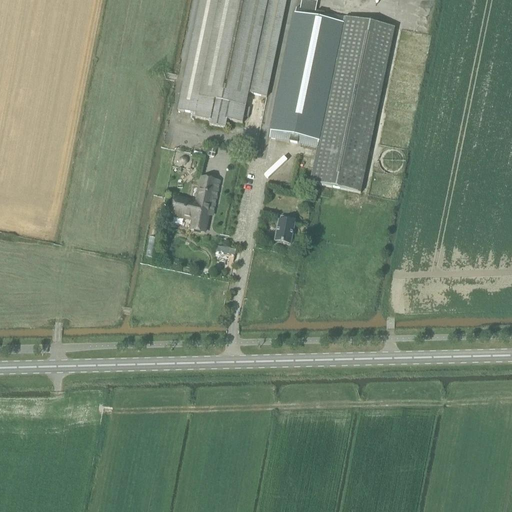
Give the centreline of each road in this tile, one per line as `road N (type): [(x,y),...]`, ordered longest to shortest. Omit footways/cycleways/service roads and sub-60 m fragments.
road 1 (secondary): [(58,366),(511,354)]
road 2 (track): [(294,0),(260,165)]
